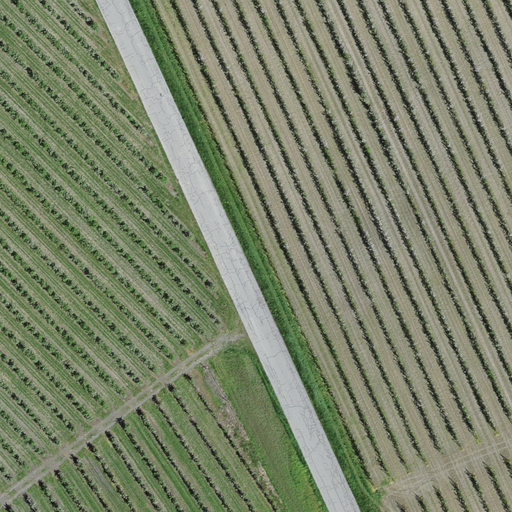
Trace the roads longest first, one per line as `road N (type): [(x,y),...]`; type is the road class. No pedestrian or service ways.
road 1 (unclassified): [(346,511),(112,0)]
road 2 (track): [(0,503),(256,314)]
